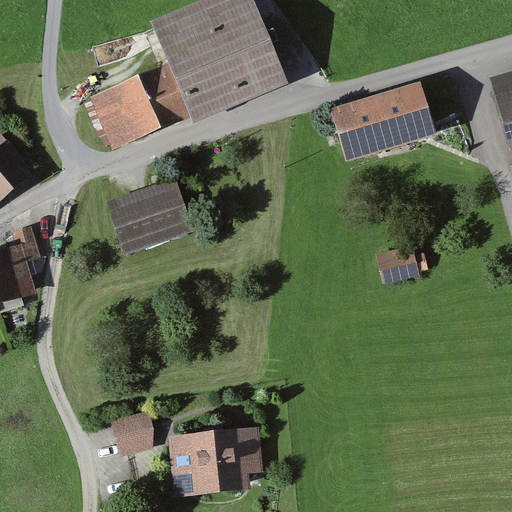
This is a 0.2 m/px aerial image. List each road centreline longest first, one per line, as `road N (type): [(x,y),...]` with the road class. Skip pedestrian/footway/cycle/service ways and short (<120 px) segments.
road 1 (unclassified): [(75,180),(208,130),(511,43)]
road 2 (unclassified): [(75,180),(53,262),(45,349),(89,477)]
road 3 (unclassified): [(55,0),(49,84),(75,180)]
road 4 (track): [(464,57),(511,212)]
